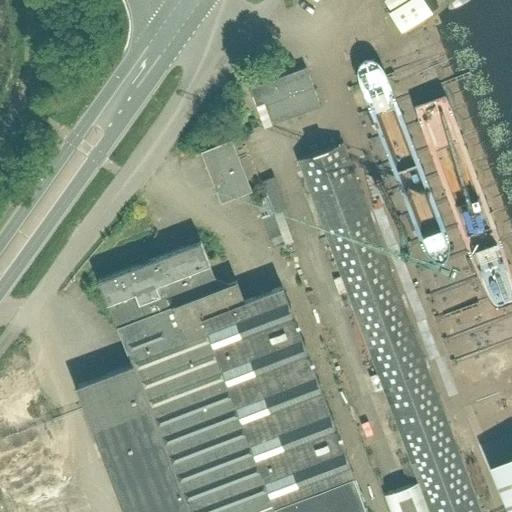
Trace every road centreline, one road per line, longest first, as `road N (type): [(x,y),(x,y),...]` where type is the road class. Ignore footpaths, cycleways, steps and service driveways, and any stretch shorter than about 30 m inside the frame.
road 1 (unclassified): [(0,350),(233,49)]
road 2 (primary): [(0,268),(181,5)]
